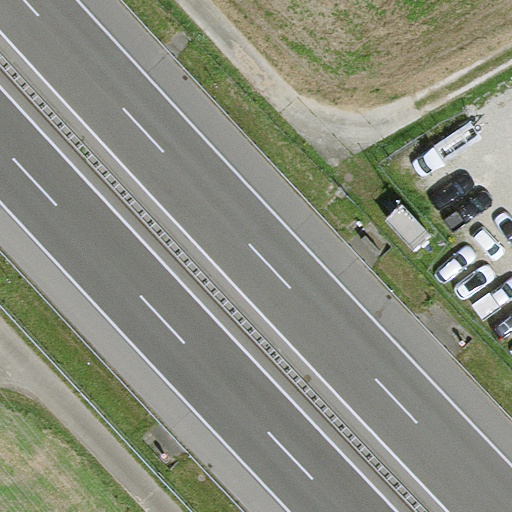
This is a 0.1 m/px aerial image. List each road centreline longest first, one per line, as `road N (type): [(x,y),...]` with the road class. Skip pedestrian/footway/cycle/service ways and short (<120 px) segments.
road 1 (motorway): [(500,511),(25,0)]
road 2 (motorway): [(0,148),(340,511)]
road 3 (track): [(162,511),(0,342)]
road 4 (track): [(330,142),(511,45)]
road 5 (track): [(330,142),(195,0)]
